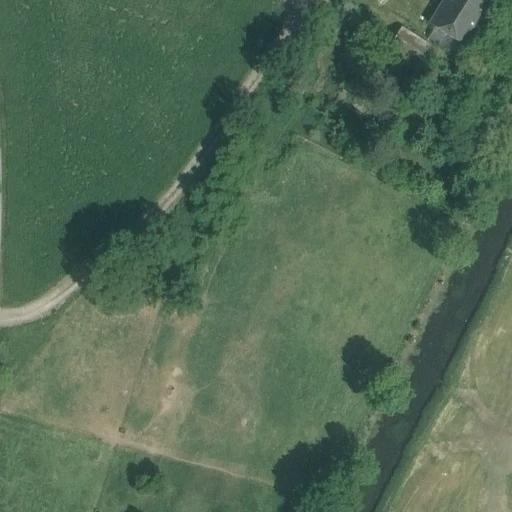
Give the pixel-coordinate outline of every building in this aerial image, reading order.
[(445,0),(430,26),(435,30),(464,48),(466,49),(496,0),(445,0)] [(421,42),(402,29),(389,50),(391,51),(404,59),(408,62),(421,42)] [(464,48),(435,30),(428,41),(457,59),(464,48)] [(421,42),(408,62),(418,68),(430,48),(421,42)] [(404,59),(391,51),(378,70),(392,79),(404,59)] [(262,158),(244,154),(238,181),(255,185),(262,158)]
